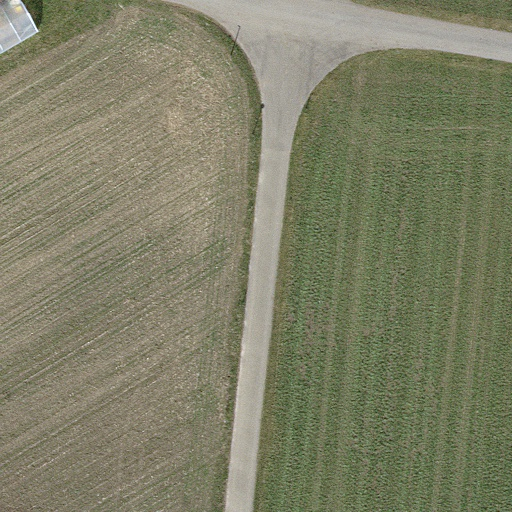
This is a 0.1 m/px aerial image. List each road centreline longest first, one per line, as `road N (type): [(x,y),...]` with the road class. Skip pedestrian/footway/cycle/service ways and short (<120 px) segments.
road 1 (track): [(290,0),(239,511)]
road 2 (track): [(511,53),(207,0)]
